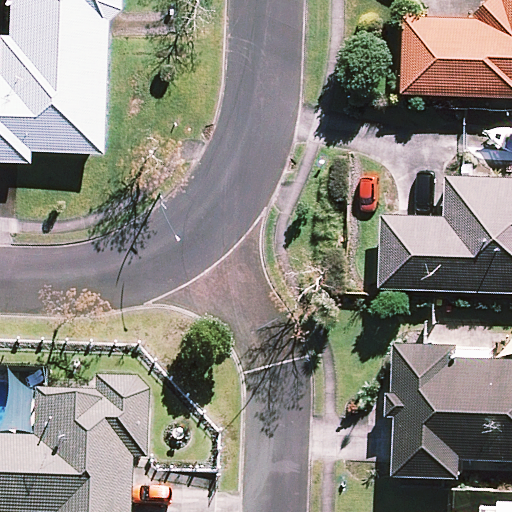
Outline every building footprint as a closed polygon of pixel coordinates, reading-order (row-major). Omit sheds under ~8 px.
[(35,153),(110,155),(114,23),(126,12),(126,0),(16,0),(15,39),(5,38),(4,75),(0,75),(0,162),(35,164),(35,153)] [(511,0),(508,0),(482,26),(414,23),(411,100),(511,104),(511,0)] [(388,295),(511,299),(511,183),(474,183),(454,182),(453,223),(390,221),(388,295)] [(469,465),(511,466),(511,363),(466,362),(466,351),(403,348),(401,400),(395,399),(394,424),(404,424),(402,481),(469,483),(469,465)] [(131,511),(133,475),(147,476),(150,406),(137,394),(98,393),(97,406),(49,405),(37,404),(35,453),(0,451),(0,511),(131,511)]
